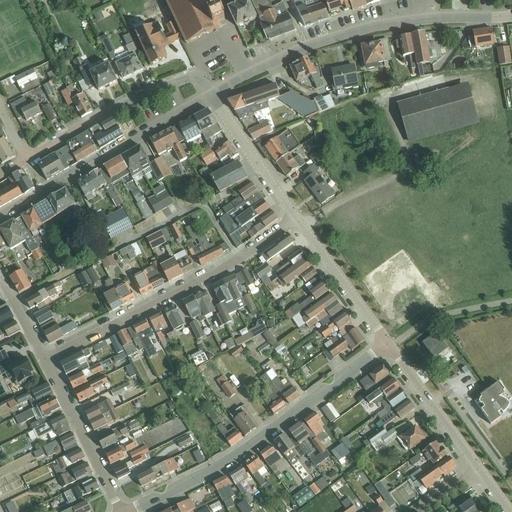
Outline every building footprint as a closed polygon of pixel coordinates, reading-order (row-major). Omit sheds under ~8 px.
[(175,22),(174,22),(182,39),(183,38),(186,44),(220,28),(218,23),(225,20),(220,10),(213,13),(210,6),(211,6),(211,5),(210,5),(207,0),(165,0),(168,5),(166,6),(167,7),(168,6),(172,13),(170,14),(171,15),(172,15),(175,22)] [(256,18),(247,0),(233,7),(231,2),(227,4),(226,4),(237,27),(244,23),(244,24),(249,22),(248,21),(255,18),(256,18)] [(295,31),(290,19),(288,15),(283,3),(282,4),(280,0),(268,0),(269,0),(268,0),(250,0),(259,18),(259,19),(261,25),(262,25),(269,40),(295,31)] [(294,0),(293,1),(296,7),(299,13),(305,28),(305,27),(312,25),(307,10),(304,3),(303,0),(299,0),(296,2),(294,0)] [(307,10),(312,25),(329,19),(323,4),(321,0),(307,0),(308,1),(304,3),(307,10)] [(324,0),(329,13),(342,8),(343,12),(350,10),(346,0),(324,0)] [(367,6),(364,0),(348,0),(353,11),(367,6)] [(96,14),(99,20),(106,16),(103,10),(96,14)] [(182,39),(174,22),(166,26),(170,34),(164,37),(158,23),(146,28),(143,22),(133,27),(151,66),(167,59),(162,48),(182,39)] [(473,31),(475,47),(494,44),(491,28),(473,31)] [(425,33),(411,36),(417,64),(416,64),(417,66),(430,63),(430,60),(432,59),(431,51),(428,52),(425,33)] [(107,36),(100,39),(112,63),(114,62),(113,60),(114,60),(114,51),(107,36)] [(400,41),(396,42),(397,49),(401,48),(403,56),(409,55),(413,75),(419,74),(418,71),(417,68),(417,66),(416,64),(417,64),(411,36),(399,38),(400,41)] [(32,39),(28,41),(35,61),(46,58),(40,41),(33,43),(32,39)] [(377,63),(391,61),(387,40),(379,41),(380,44),(373,45),(373,43),(362,45),(363,54),(361,54),(363,70),(377,67),(377,63)] [(116,64),(123,79),(142,70),(135,55),(138,54),(134,46),(132,47),(130,45),(126,47),(131,57),(116,64)] [(105,88),(117,82),(108,64),(90,73),(87,66),(83,67),(79,58),(75,60),(88,88),(89,88),(90,90),(96,87),(98,92),(105,88)] [(321,73),(321,70),(320,68),(318,67),(314,68),(313,66),(311,66),(307,58),(290,66),(296,82),(311,76),(317,90),(323,87),(320,79),(322,78),(322,76),(321,73)] [(15,79),(23,94),(39,87),(40,87),(59,78),(56,70),(47,74),(43,65),(33,70),(15,79)] [(431,65),(417,68),(418,71),(419,74),(419,78),(433,75),(431,65)] [(353,89),(358,88),(353,66),(332,70),(335,88),(344,86),(344,89),(353,88),(353,89)] [(75,84),(66,89),(68,92),(69,94),(78,90),(75,84)] [(320,113),(329,110),(322,97),(315,101),(312,103),(291,93),(280,98),(275,85),(242,97),(246,108),(249,107),(249,108),(250,111),(251,112),(253,113),(255,114),(255,115),(257,114),(256,112),(269,108),(266,102),(277,98),(306,119),(319,113),(320,113)] [(398,104),(409,142),(477,123),(466,85),(398,104)] [(68,106),(73,103),(72,100),(69,94),(68,92),(62,95),(68,106)] [(72,100),(73,103),(81,118),(92,113),(83,95),(72,100)] [(255,115),(255,114),(253,113),(251,112),(250,111),(249,108),(249,107),(246,108),(242,97),(228,101),(240,120),(246,117),(247,118),(255,115)] [(24,117),(26,122),(41,114),(35,102),(28,106),(24,98),(10,105),(18,120),(24,117)] [(57,119),(49,104),(42,108),(50,123),(57,119)] [(208,110),(193,117),(203,134),(206,141),(210,149),(211,149),(214,148),(213,147),(214,146),(210,139),(221,132),(208,110)] [(193,117),(171,129),(176,139),(177,138),(180,143),(185,141),(186,142),(203,134),(193,117)] [(112,118),(90,131),(96,141),(101,149),(122,137),(122,134),(112,118)] [(272,132),(267,122),(261,124),(266,134),(272,132)] [(247,131),(253,140),(266,134),(261,124),(247,131)] [(0,161),(2,165),(15,157),(5,139),(7,138),(0,125),(0,161)] [(179,144),(180,143),(177,138),(176,139),(171,129),(150,139),(158,156),(173,148),(180,163),(187,160),(180,144),(179,145),(179,144)] [(276,164),(288,155),(289,155),(300,146),(288,130),(276,138),(274,140),(271,135),(258,141),(263,147),(263,148),(264,149),(261,151),(267,159),(269,157),(275,165),(276,164)] [(68,144),(69,146),(72,152),(73,154),(75,159),(78,163),(98,151),(93,142),(96,141),(90,131),(68,144)] [(216,151),(214,148),(211,149),(210,149),(200,156),(207,165),(212,160),(213,162),(219,157),(224,165),(239,155),(229,142),(216,151)] [(67,163),(75,159),(73,154),(72,152),(69,146),(38,164),(47,180),(70,168),(67,163)] [(131,151),(130,152),(141,171),(142,170),(145,176),(153,172),(158,182),(163,179),(166,178),(163,173),(156,160),(150,164),(141,147),(140,146),(131,151)] [(121,157),(130,174),(132,176),(141,171),(130,152),(121,157)] [(309,158),(314,164),(320,160),(315,154),(309,158)] [(299,156),(293,160),(288,155),(276,164),(287,178),(299,169),(305,164),(299,156)] [(105,168),(98,171),(106,185),(107,185),(108,187),(112,185),(130,174),(121,157),(105,166),(105,168)] [(162,158),(156,160),(163,173),(166,178),(163,179),(167,186),(167,187),(173,199),(180,195),(170,176),(171,175),(167,167),(162,158)] [(415,162),(417,169),(427,166),(425,158),(415,162)] [(249,178),(239,162),(211,177),(221,193),(236,185),(248,178),(249,178)] [(304,181),(321,205),(334,196),(317,173),(319,171),(315,165),(303,173),(307,179),(304,181)] [(23,170),(13,176),(17,183),(24,194),(34,188),(23,170)] [(106,185),(98,171),(77,183),(88,201),(92,199),(89,194),(104,186),(112,200),(118,196),(112,185),(108,187),(107,185),(106,185)] [(17,183),(13,176),(1,183),(5,190),(0,193),(0,207),(22,195),(15,184),(17,183)] [(258,192),(248,178),(236,185),(240,190),(238,191),(241,196),(223,209),(226,214),(258,192)] [(136,186),(130,190),(137,204),(144,200),(136,186)] [(232,195),(229,189),(207,201),(210,207),(232,195)] [(66,190),(33,209),(42,225),(73,207),(83,224),(88,221),(78,203),(75,205),(66,190)] [(160,195),(167,207),(173,204),(166,192),(160,195)] [(226,214),(219,219),(224,228),(229,237),(247,224),(250,221),(255,217),(269,208),(258,192),(226,214)] [(149,202),(156,214),(167,207),(160,195),(149,202)] [(113,201),(116,207),(122,204),(118,197),(113,201)] [(148,214),(151,212),(146,201),(143,202),(148,214)] [(269,208),(255,217),(258,221),(260,220),(262,222),(248,232),(252,238),(277,220),(269,208)] [(42,225),(33,209),(28,212),(28,214),(23,217),(31,232),(30,232),(33,237),(39,234),(36,229),(43,225),(42,225)] [(203,209),(198,211),(201,219),(206,216),(203,209)] [(101,220),(112,239),(133,228),(123,210),(101,220)] [(21,218),(0,230),(11,250),(25,242),(29,249),(37,246),(21,218)] [(247,224),(229,237),(237,249),(243,245),(238,237),(253,226),(250,221),(247,224)] [(178,228),(176,224),(169,227),(176,241),(182,238),(177,229),(178,228)] [(206,232),(211,240),(218,235),(213,228),(206,232)] [(11,250),(0,230),(0,259),(1,262),(7,258),(5,254),(11,251),(11,250)] [(161,231),(147,238),(152,249),(166,242),(161,231)] [(262,255),(267,262),(294,242),(287,233),(276,242),(278,244),(262,255)] [(204,236),(201,238),(206,248),(213,260),(224,254),(223,253),(229,250),(225,243),(224,243),(220,246),(215,248),(213,244),(209,246),(204,236)] [(194,249),(190,241),(185,244),(189,251),(194,249)] [(136,243),(131,246),(137,257),(141,254),(136,243)] [(196,252),(195,253),(197,257),(201,266),(213,260),(206,248),(204,243),(196,248),(195,250),(196,252)] [(43,257),(37,246),(29,249),(30,251),(35,248),(36,250),(31,253),(36,261),(43,257)] [(130,246),(119,252),(122,258),(127,255),(130,261),(136,258),(136,257),(130,246)] [(278,274),(280,277),(306,258),(299,250),(288,258),(291,261),(279,270),(280,272),(278,274)] [(184,251),(174,256),(175,259),(177,262),(183,275),(194,269),(190,261),(188,257),(187,257),(184,251)] [(306,258),(280,277),(286,285),(287,286),(301,276),(306,283),(318,275),(306,258)] [(183,275),(177,262),(175,259),(161,266),(169,282),(183,275)] [(160,269),(157,264),(158,264),(157,262),(151,264),(155,271),(160,269)] [(261,267),(255,272),(260,279),(271,271),(269,267),(266,264),(261,267)] [(87,271),(94,284),(101,280),(94,267),(87,271)] [(10,277),(19,293),(32,287),(22,270),(10,277)] [(240,273),(248,287),(254,284),(247,270),(240,273)] [(79,275),(85,287),(92,283),(86,272),(79,275)] [(145,272),(134,277),(138,287),(142,295),(154,290),(147,277),(145,272)] [(155,273),(147,277),(154,290),(165,284),(159,272),(155,274),(155,273)] [(235,276),(224,281),(234,302),(238,310),(247,306),(243,298),(242,298),(241,296),(244,295),(242,291),(239,284),(235,276)] [(284,313),(289,320),(304,309),(304,310),(329,291),(319,276),(306,286),(313,295),(300,305),(299,303),(284,313)] [(280,277),(277,279),(283,287),(286,285),(280,277)] [(404,320),(444,293),(435,280),(431,283),(428,278),(392,302),(404,320)] [(124,305),(115,288),(115,289),(110,280),(105,283),(110,292),(100,297),(109,313),(124,305)] [(234,302),(224,281),(213,287),(221,304),(226,301),(228,305),(234,302)] [(126,282),(115,288),(124,305),(135,299),(132,292),(131,292),(126,282)] [(267,287),(271,293),(278,288),(273,282),(267,287)] [(56,290),(59,288),(57,284),(26,301),(30,309),(36,306),(36,308),(37,307),(39,310),(46,306),(44,302),(58,294),(56,290)] [(205,291),(193,297),(204,318),(215,312),(205,291)] [(307,316),(303,319),(307,324),(337,302),(331,294),(320,302),(305,313),(307,316)] [(243,298),(250,312),(256,309),(249,295),(243,298)] [(204,318),(193,297),(182,302),(187,311),(188,310),(192,320),(198,317),(200,323),(205,320),(204,318)] [(14,318),(8,308),(5,302),(0,304),(0,325),(14,318)] [(337,302),(307,324),(310,329),(329,315),(332,318),(343,310),(337,302)] [(226,324),(231,322),(223,305),(218,308),(226,324)] [(164,311),(170,324),(174,331),(185,326),(179,314),(175,306),(164,311)] [(34,315),(40,326),(54,318),(48,308),(34,315)] [(226,324),(218,308),(220,313),(214,317),(220,328),(226,324)] [(339,333),(343,338),(355,329),(350,322),(351,321),(345,312),(319,330),(325,339),(335,332),(333,328),(337,326),(341,332),(339,333)] [(161,313),(149,319),(155,332),(164,349),(168,347),(161,333),(160,333),(159,330),(162,329),(163,329),(167,327),(165,322),(161,313)] [(106,316),(96,320),(98,325),(108,322),(106,316)] [(41,328),(44,333),(50,344),(78,329),(74,322),(61,330),(58,325),(57,325),(55,320),(41,328)] [(133,327),(139,340),(144,349),(149,359),(152,357),(157,354),(148,337),(153,335),(146,320),(133,327)] [(189,325),(198,341),(205,337),(196,321),(189,325)] [(8,338),(21,331),(15,322),(0,329),(0,337),(6,334),(8,338)] [(207,335),(214,332),(210,325),(204,329),(207,335)] [(256,329),(259,335),(266,331),(264,326),(256,329)] [(139,340),(133,327),(128,329),(136,347),(137,346),(140,351),(144,349),(139,340)] [(255,328),(248,331),(252,339),(259,335),(256,329),(255,328)] [(172,329),(165,333),(168,339),(165,341),(168,346),(171,344),(170,342),(177,339),(172,329)] [(343,338),(338,342),(328,349),(334,358),(340,354),(340,353),(349,347),(351,351),(365,341),(356,329),(355,329),(343,338)] [(137,353),(132,343),(126,330),(117,335),(125,351),(128,357),(137,353)] [(269,331),(263,335),(270,345),(276,341),(269,331)] [(438,332),(423,342),(429,350),(435,359),(450,348),(438,332)] [(234,341),(237,347),(252,339),(249,334),(234,341)] [(116,335),(109,339),(112,346),(110,347),(112,351),(114,350),(116,355),(124,351),(116,335)] [(327,349),(328,349),(338,342),(335,337),(324,345),(327,349)] [(235,346),(231,339),(224,343),(227,350),(235,346)] [(230,353),(234,358),(243,352),(239,346),(230,353)] [(274,350),(280,357),(285,353),(279,346),(274,350)] [(61,363),(69,379),(90,369),(85,358),(91,355),(88,349),(61,363)] [(206,349),(192,354),(196,365),(210,360),(206,349)] [(117,356),(120,362),(126,359),(126,358),(127,358),(124,353),(117,356)] [(22,383),(35,375),(26,359),(26,360),(24,357),(17,361),(18,364),(13,366),(12,363),(11,364),(8,357),(0,361),(0,370),(2,375),(6,373),(9,380),(13,378),(18,387),(23,384),(22,383)] [(90,369),(69,379),(74,390),(88,383),(85,378),(87,377),(87,378),(104,370),(100,364),(90,369)] [(125,368),(131,378),(136,376),(131,365),(125,368)] [(371,375),(362,381),(366,386),(365,387),(370,395),(391,380),(388,376),(390,375),(383,365),(370,375),(371,375)] [(272,370),(267,374),(275,386),(289,405),(300,396),(290,383),(288,384),(285,379),(280,382),(272,370)] [(176,377),(175,373),(160,379),(162,383),(170,380),(176,377)] [(270,389),(275,386),(267,374),(261,378),(267,387),(263,389),(266,393),(261,397),(264,401),(274,415),(286,407),(281,399),(280,400),(274,392),(273,393),(270,389)] [(223,376),(216,381),(230,399),(236,394),(223,376)] [(95,395),(93,392),(93,391),(109,383),(106,377),(75,392),(80,402),(95,395)] [(382,402),(395,392),(400,389),(393,379),(391,380),(370,395),(367,398),(370,403),(373,401),(376,405),(378,406),(382,403),(382,402)] [(503,392),(505,390),(499,383),(497,384),(483,395),(483,396),(481,398),(480,399),(479,401),(479,402),(479,403),(481,405),(482,404),(484,408),(481,410),(485,415),(483,416),(490,425),(501,418),(501,417),(500,417),(498,414),(501,412),(503,414),(504,413),(506,411),(507,410),(508,409),(509,407),(510,405),(509,403),(507,402),(506,401),(504,400),(503,399),(501,398),(499,398),(503,394),(504,394),(503,392)] [(48,384),(31,392),(11,402),(14,408),(30,400),(33,407),(46,401),(44,398),(53,394),(48,384)] [(128,384),(125,386),(111,392),(114,398),(128,391),(131,390),(128,384)] [(400,389),(395,392),(382,402),(382,403),(389,412),(407,399),(400,389)] [(366,398),(363,394),(356,399),(359,404),(366,398)] [(253,398),(257,404),(263,400),(259,395),(253,398)] [(31,426),(33,430),(50,422),(47,418),(52,415),(51,414),(60,409),(55,398),(15,418),(19,426),(27,422),(27,421),(34,417),(37,423),(31,426)] [(96,399),(84,403),(87,409),(98,404),(96,399)] [(85,412),(90,422),(115,410),(110,400),(85,412)] [(401,419),(415,410),(408,400),(382,420),(380,421),(384,427),(399,416),(401,419)] [(330,424),(336,420),(326,406),(321,410),(330,424)] [(232,418),(246,436),(256,429),(241,408),(236,411),(238,414),(232,418)] [(115,410),(90,422),(94,432),(97,431),(100,437),(110,432),(107,426),(120,420),(115,410)] [(315,413),(304,421),(316,437),(324,430),(322,427),(320,428),(320,427),(317,423),(321,420),(319,418),(321,417),(317,412),(315,413)] [(221,423),(214,414),(209,418),(216,427),(221,423)] [(50,422),(33,430),(38,440),(48,435),(52,441),(72,432),(64,416),(50,422)] [(128,425),(131,430),(140,426),(137,421),(128,425)] [(294,438),(306,455),(315,468),(325,461),(321,455),(326,452),(324,449),(317,440),(316,438),(311,442),(320,454),(316,457),(313,453),(304,442),(309,438),(299,424),(289,431),(294,438)] [(235,427),(231,431),(226,434),(220,425),(217,428),(231,447),(243,438),(235,427)] [(117,439),(129,434),(125,426),(98,439),(103,449),(118,442),(117,439)] [(342,434),(338,428),(333,431),(338,437),(342,434)] [(397,438),(406,452),(424,439),(416,428),(411,431),(409,429),(399,436),(394,429),(381,438),(387,445),(397,438)] [(383,429),(368,439),(363,443),(366,448),(371,444),(381,437),(387,433),(383,429)] [(62,445),(67,456),(80,449),(77,443),(72,434),(59,440),(43,448),(48,458),(55,454),(53,449),(62,445)] [(306,455),(294,438),(290,441),(285,434),(275,442),(289,462),(297,456),(300,459),(306,455)] [(177,442),(181,448),(192,443),(188,436),(177,442)] [(371,444),(377,452),(387,445),(381,438),(381,437),(371,444)] [(122,453),(135,447),(132,442),(106,455),(111,465),(125,458),(122,453)] [(434,465),(448,455),(443,448),(441,449),(436,442),(409,462),(413,467),(421,461),(420,460),(425,456),(429,461),(430,460),(434,465)] [(343,443),(332,450),(340,462),(351,454),(343,443)] [(259,454),(274,473),(278,470),(274,465),(281,459),(271,445),(259,454)] [(130,455),(132,460),(149,452),(146,447),(130,455)] [(41,467),(39,460),(46,458),(44,449),(22,456),(27,471),(41,467)] [(54,468),(58,478),(69,472),(67,468),(85,459),(80,449),(67,456),(57,461),(59,465),(54,468)] [(203,449),(196,451),(200,463),(206,461),(203,449)] [(330,457),(326,452),(321,455),(325,461),(330,457)] [(113,471),(118,480),(130,474),(128,469),(146,460),(144,455),(113,471)] [(244,465),(262,488),(265,493),(272,488),(268,482),(266,483),(258,472),(264,467),(256,456),(244,465)] [(450,457),(413,484),(416,488),(418,487),(419,489),(424,485),(427,489),(437,482),(436,480),(443,475),(445,477),(454,471),(452,468),(456,466),(450,457)] [(142,487),(143,487),(145,488),(148,487),(148,484),(156,480),(156,481),(178,470),(173,459),(151,470),(137,477),(142,487)] [(80,480),(83,485),(94,479),(92,474),(87,463),(69,472),(58,478),(63,488),(80,480)] [(229,474),(242,495),(245,493),(240,484),(249,478),(241,466),(229,474)] [(412,474),(409,476),(413,482),(419,478),(417,475),(412,474)] [(225,476),(213,483),(223,503),(227,509),(234,505),(231,499),(235,496),(225,476)] [(83,485),(64,494),(69,504),(71,503),(76,501),(82,498),(82,497),(87,495),(93,492),(93,493),(95,492),(95,491),(99,489),(94,479),(83,485)] [(380,482),(374,486),(390,508),(396,504),(380,482)] [(314,484),(309,488),(315,496),(320,492),(314,484)] [(391,491),(396,500),(407,494),(402,486),(391,491)] [(293,498),(300,508),(314,498),(307,488),(293,498)] [(254,501),(248,493),(242,497),(248,505),(254,501)] [(384,502),(379,495),(375,498),(380,505),(384,502)] [(478,511),(474,505),(475,505),(468,495),(463,499),(461,496),(447,506),(451,510),(458,505),(463,511),(478,511)] [(356,511),(358,511),(349,498),(342,503),(346,509),(345,509),(341,511),(356,511)] [(164,511),(189,511),(195,509),(190,499),(164,511)] [(7,504),(10,511),(20,511),(15,500),(7,504)] [(238,505),(242,511),(251,511),(245,501),(238,505)] [(73,509),(66,511),(90,511),(91,511),(87,502),(73,509)] [(69,504),(58,509),(59,511),(66,511),(73,509),(71,503),(69,504)]
